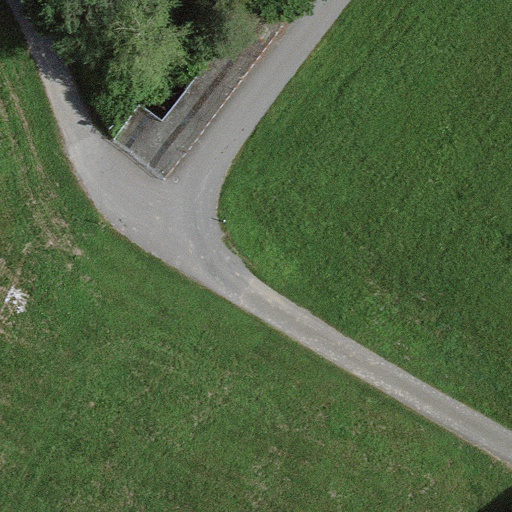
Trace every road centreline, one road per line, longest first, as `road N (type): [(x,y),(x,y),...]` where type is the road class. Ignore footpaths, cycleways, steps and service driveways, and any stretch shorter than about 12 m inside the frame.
road 1 (unclassified): [(328,0),(157,221),(247,306),(511,448)]
road 2 (track): [(16,0),(93,159),(157,221)]
